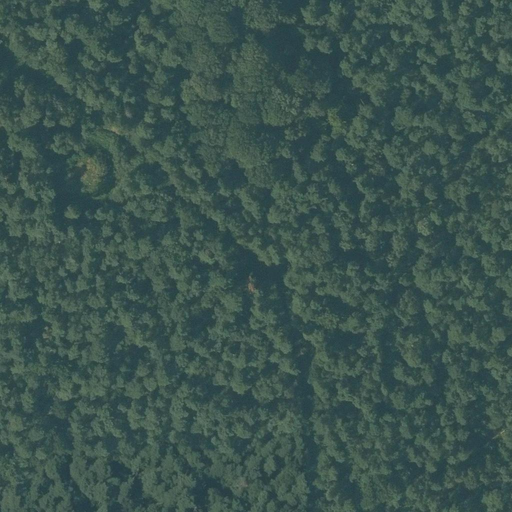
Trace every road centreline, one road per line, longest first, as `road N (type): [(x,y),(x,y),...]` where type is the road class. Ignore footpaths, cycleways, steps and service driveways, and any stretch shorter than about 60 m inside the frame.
road 1 (track): [(321,473),(81,511)]
road 2 (track): [(271,272),(304,355),(321,473)]
road 3 (track): [(121,132),(210,198),(271,272)]
road 4 (track): [(0,46),(121,132)]
